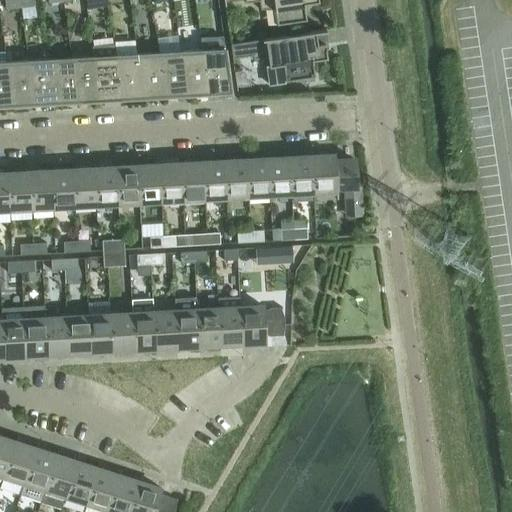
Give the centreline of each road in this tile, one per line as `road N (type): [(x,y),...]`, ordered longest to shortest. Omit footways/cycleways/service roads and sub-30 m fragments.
road 1 (residential): [(434,511),(360,0)]
road 2 (residential): [(0,140),(354,119)]
road 3 (residential): [(0,395),(96,414),(164,459),(194,418),(268,364)]
